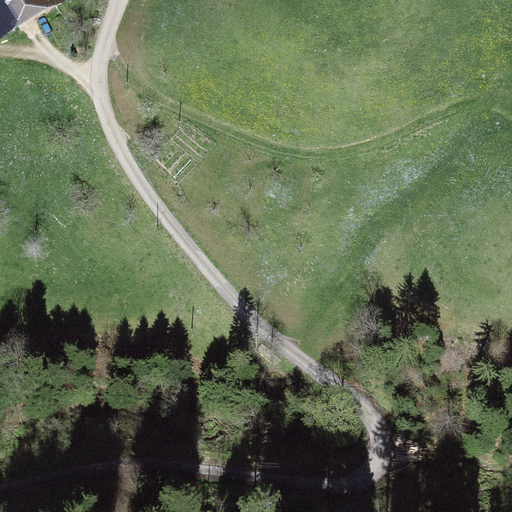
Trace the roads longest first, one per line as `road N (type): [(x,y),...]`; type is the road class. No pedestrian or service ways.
road 1 (track): [(0,490),(145,462),(338,488),(374,478),(386,448),(362,407),(244,312),(131,169),(99,88),(119,0)]
road 2 (track): [(105,36),(121,65),(165,103),(292,151),(357,151),(450,111),(470,110),(511,136)]
